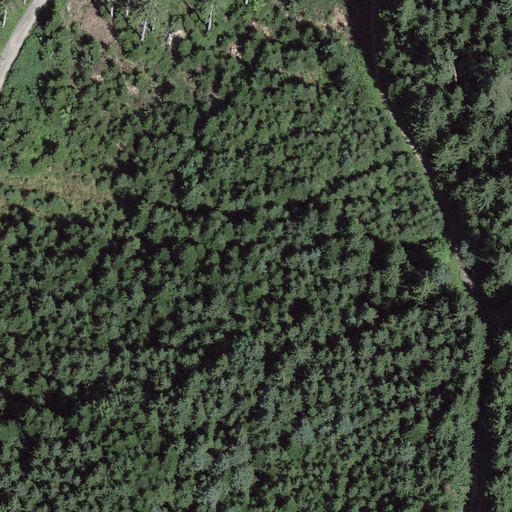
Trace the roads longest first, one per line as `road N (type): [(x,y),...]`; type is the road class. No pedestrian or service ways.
road 1 (track): [(381,0),(380,54),(399,116),(476,261),(495,400)]
road 2 (track): [(511,334),(479,511)]
